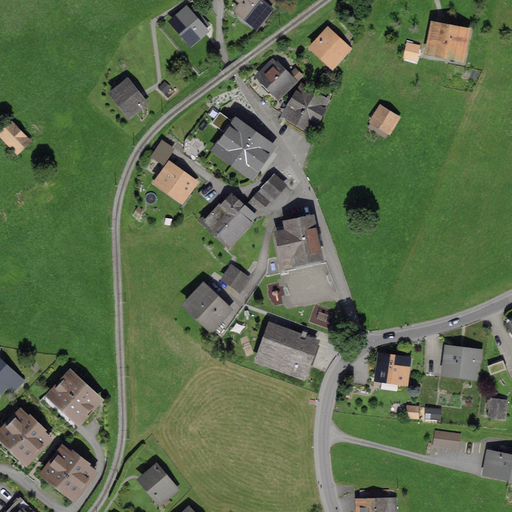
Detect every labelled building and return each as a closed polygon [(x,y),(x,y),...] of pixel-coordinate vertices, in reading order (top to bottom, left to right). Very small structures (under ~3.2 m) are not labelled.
[(238,9),(256,24),(270,7),(268,5),(272,0),(264,0),(263,1),(262,0),(242,0),(244,1),(238,9)] [(175,20),(192,39),(204,28),(188,9),(175,20)] [(433,23),(428,49),(462,56),(468,29),(433,23)] [(314,46),(332,63),(347,47),(328,30),(314,46)] [(408,42),(405,56),(415,58),(418,44),(408,42)] [(259,74),(279,95),(300,74),(295,69),(290,74),(281,64),(279,66),(273,60),(259,74)] [(114,93),(130,112),(144,101),(136,92),(139,90),(135,85),(133,87),(128,81),(114,93)] [(311,129),(324,108),(322,107),(327,100),(304,86),(299,93),(297,92),(285,112),(289,114),(289,115),(311,129)] [(372,119),(389,130),(398,116),(381,106),(372,119)] [(253,157),(255,159),(267,142),(256,133),(257,132),(248,125),(247,127),(224,109),(220,114),(211,108),(203,120),(197,115),(180,127),(171,141),(190,156),(194,150),(207,159),(208,161),(207,162),(235,182),(253,157)] [(0,126),(0,130),(18,149),(29,140),(12,122),(11,122),(8,119),(0,126)] [(156,161),(166,168),(170,163),(176,156),(165,148),(156,161)] [(158,180),(182,198),(194,182),(170,163),(166,168),(158,180)] [(273,174),(263,185),(273,194),(275,195),(284,184),(273,174)] [(268,199),(273,194),(263,185),(257,191),(258,192),(251,201),(260,208),(268,199)] [(218,232),(243,206),(232,195),(223,206),(218,202),(203,218),(218,232)] [(252,214),(243,206),(218,232),(230,243),(251,221),(248,219),(252,214)] [(284,264),(322,257),(313,215),(285,221),(287,229),(277,231),(284,264)] [(228,263),(247,277),(259,261),(243,251),(233,255),(228,263)] [(239,288),(247,277),(228,263),(223,270),(227,273),(224,277),(239,288)] [(189,303),(212,325),(212,324),(223,334),(235,317),(204,287),(189,303)] [(269,325),(258,357),(305,374),(316,342),(305,338),(308,331),(303,329),(301,336),(269,325)] [(446,370),(473,373),(475,359),(479,359),(480,351),(449,347),(446,370)] [(379,354),(376,377),(407,381),(410,358),(379,354)] [(14,386),(20,379),(0,361),(0,386),(1,388),(8,380),(14,386)] [(53,394),(79,417),(96,399),(70,375),(53,394)] [(492,403),(491,414),(503,416),(505,405),(492,403)] [(409,405),(408,415),(418,416),(419,406),(409,405)] [(426,407),(426,417),(437,418),(438,407),(426,407)] [(2,433),(26,457),(44,437),(34,428),(38,424),(28,416),(25,420),(18,414),(2,433)] [(438,446),(459,448),(460,442),(461,433),(461,432),(440,430),(438,446)] [(492,457),(490,456),(487,471),(511,476),(511,454),(511,455),(507,454),(508,450),(494,448),(492,457)] [(63,450),(47,472),(74,493),(90,472),(80,463),(83,459),(73,451),(70,456),(63,450)] [(143,479),(160,500),(175,488),(157,467),(143,479)] [(359,500),(359,511),(388,511),(389,489),(361,489),(362,500),(359,500)] [(36,511),(20,497),(5,511),(36,511)]
